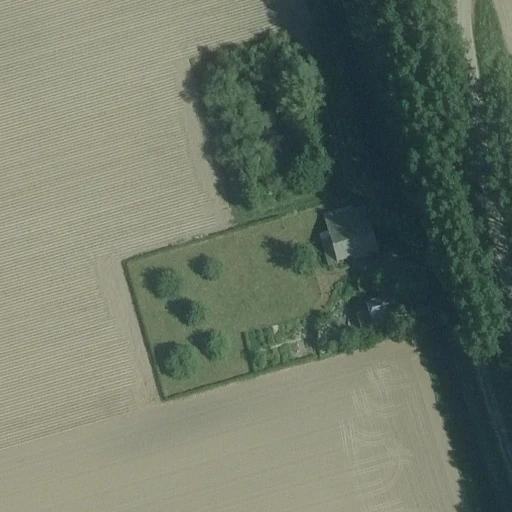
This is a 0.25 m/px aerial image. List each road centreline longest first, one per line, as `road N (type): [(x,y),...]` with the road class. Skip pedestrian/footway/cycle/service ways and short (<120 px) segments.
road 1 (unclassified): [(511,315),(460,0)]
road 2 (residential): [(511,469),(429,209)]
road 3 (track): [(365,0),(429,209)]
